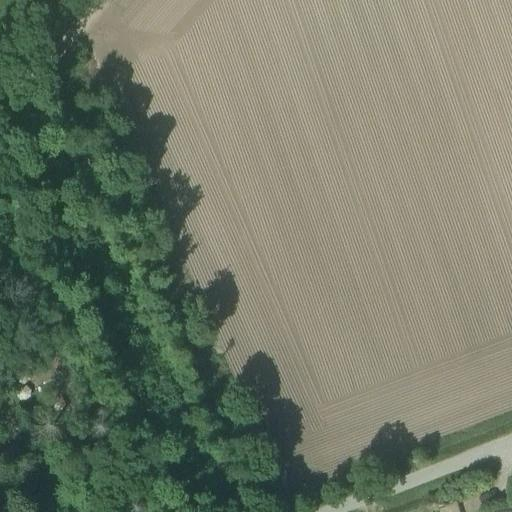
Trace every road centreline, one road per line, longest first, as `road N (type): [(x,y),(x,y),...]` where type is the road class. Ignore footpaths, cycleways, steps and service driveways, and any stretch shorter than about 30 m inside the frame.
road 1 (unclassified): [(333,511),(511,443)]
road 2 (track): [(0,115),(96,0)]
